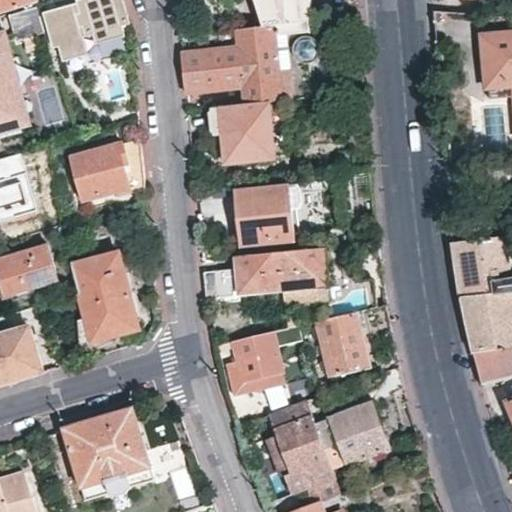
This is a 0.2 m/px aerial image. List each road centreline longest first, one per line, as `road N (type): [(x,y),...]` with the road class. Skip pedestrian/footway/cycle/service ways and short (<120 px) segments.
road 1 (secondary): [(486,507),(434,338),(413,211),(396,0)]
road 2 (residential): [(192,356),(155,0)]
road 3 (residential): [(0,413),(192,356)]
road 4 (residential): [(246,511),(192,356)]
